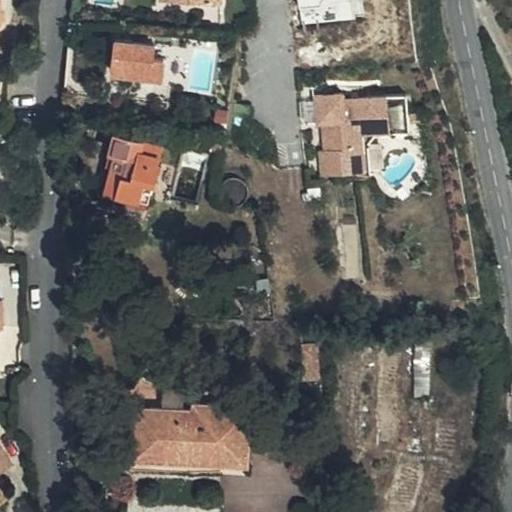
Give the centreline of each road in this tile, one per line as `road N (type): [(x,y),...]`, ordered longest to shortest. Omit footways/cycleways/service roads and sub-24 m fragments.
road 1 (residential): [(59,511),(49,75),(58,0)]
road 2 (secondary): [(461,0),(511,252)]
road 3 (residential): [(277,0),(291,136)]
